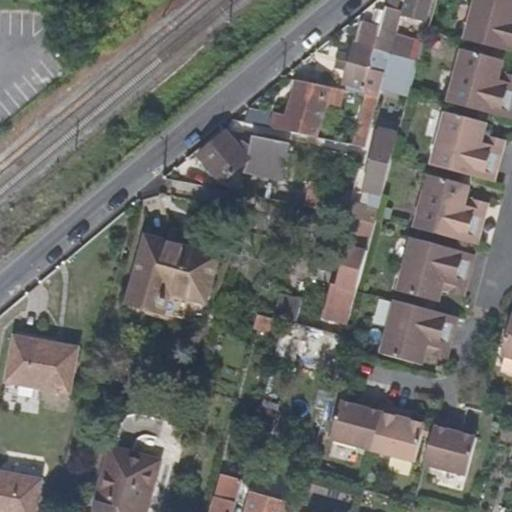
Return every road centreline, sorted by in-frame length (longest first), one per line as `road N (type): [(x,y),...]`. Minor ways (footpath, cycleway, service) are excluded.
road 1 (residential): [(346,0),(0,291)]
road 2 (residential): [(501,263),(466,396),(358,368)]
